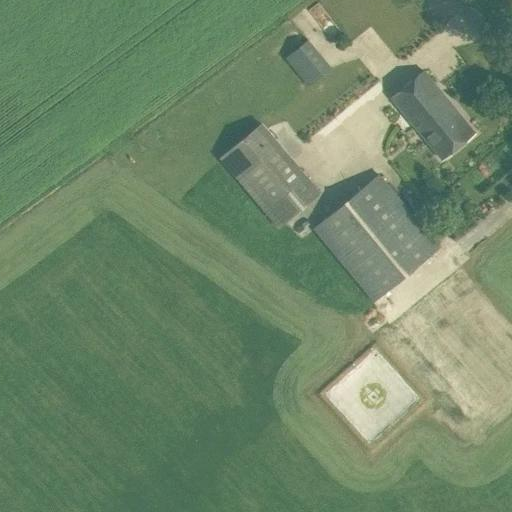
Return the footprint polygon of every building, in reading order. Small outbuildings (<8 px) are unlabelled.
[(398,0),(319,0),(348,39),(398,0)] [(307,86),(331,67),(308,39),(285,58),(307,86)] [(354,68),(366,60),(358,48),(346,57),(354,68)] [(309,146),(390,86),(375,66),(294,127),(309,146)] [(442,160),(475,133),(423,70),(390,97),(442,160)] [(278,227),(318,193),(260,123),(220,158),(278,227)] [(374,301),(438,247),(378,174),(314,228),(374,301)] [(296,251),(319,244),(314,229),(291,236),(296,251)] [(444,379),(460,370),(449,348),(432,357),(444,379)] [(469,409),(495,391),(479,369),(453,388),(469,409)]
